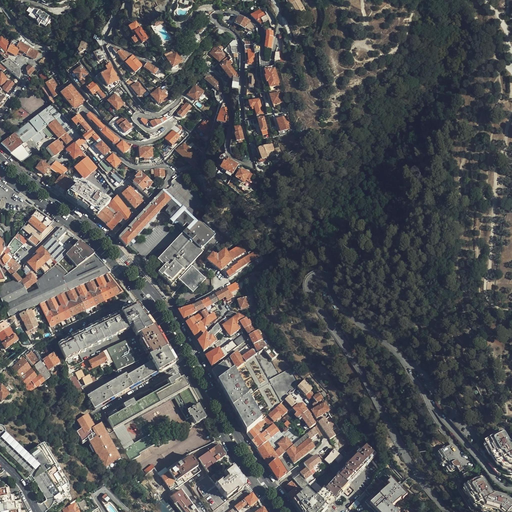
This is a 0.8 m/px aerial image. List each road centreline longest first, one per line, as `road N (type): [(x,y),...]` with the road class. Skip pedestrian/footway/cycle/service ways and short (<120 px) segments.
road 1 (residential): [(135,214),(171,168),(132,167),(84,112),(134,143),(153,141),(170,126),(148,130),(135,119),(158,115),(200,76),(213,74),(232,117),(229,157),(250,163),(242,49),(215,19),(224,12),(253,21),(268,65),(280,18),(271,0)]
road 2 (residential): [(511,489),(470,451),(401,360),(337,302),(328,278),(317,275),(308,285),(312,301),(448,511)]
road 3 (tertiary): [(289,511),(168,312)]
road 4 (track): [(511,308),(496,306),(485,292),(495,173),(511,116)]
road 5 (tertiary): [(0,172),(89,237),(138,294)]
road 6 (tertiary): [(185,365),(276,511)]
road 7 (tertiary): [(108,241),(0,157)]
